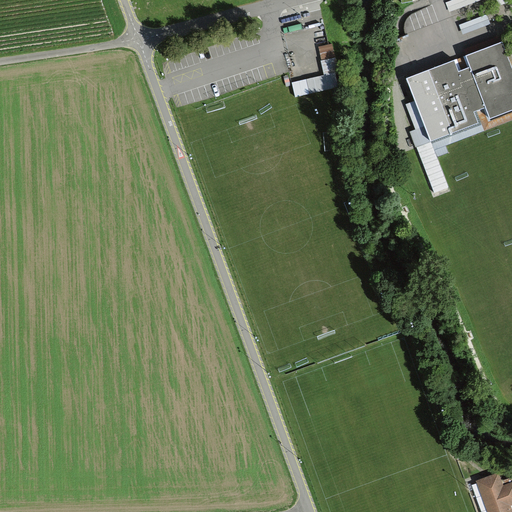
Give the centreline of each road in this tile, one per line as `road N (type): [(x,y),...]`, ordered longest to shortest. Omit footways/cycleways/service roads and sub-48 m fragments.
road 1 (unclassified): [(309,511),(138,39)]
road 2 (residential): [(284,0),(138,39)]
road 3 (unclassified): [(0,60),(138,39)]
